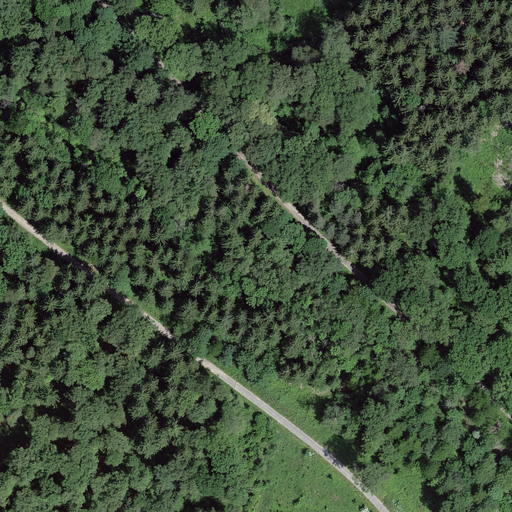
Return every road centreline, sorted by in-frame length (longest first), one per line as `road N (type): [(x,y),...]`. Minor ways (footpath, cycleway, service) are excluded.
road 1 (track): [(98,0),(270,189),(511,416)]
road 2 (track): [(0,204),(328,456),(383,511)]
